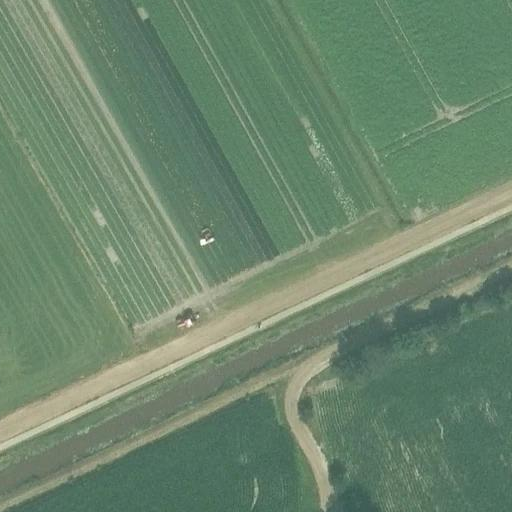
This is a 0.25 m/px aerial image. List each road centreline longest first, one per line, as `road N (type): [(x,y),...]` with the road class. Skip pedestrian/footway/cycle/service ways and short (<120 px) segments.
road 1 (track): [(511,195),(0,429)]
road 2 (track): [(511,268),(299,383),(296,403),(332,484),(335,511)]
